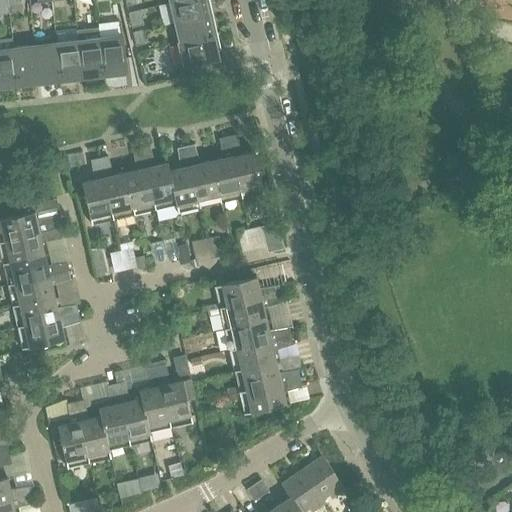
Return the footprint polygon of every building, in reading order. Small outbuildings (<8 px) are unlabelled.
[(7,0),(0,0),(0,14),(9,13),(8,6),(7,0)] [(209,0),(182,0),(170,3),(175,23),(212,14),(209,0)] [(127,12),(131,27),(143,24),(139,9),(127,12)] [(217,34),(212,14),(175,23),(179,42),(217,34)] [(98,27),(77,30),(78,40),(83,79),(104,77),(99,37),(98,27)] [(142,30),(133,32),(136,46),(145,44),(142,30)] [(183,64),(174,66),(177,78),(202,72),(199,61),(218,57),(216,51),(221,50),(217,34),(178,42),(179,46),(183,64)] [(120,35),(99,37),(104,77),(120,75),(120,70),(126,70),(122,35),(120,35)] [(78,40),(56,43),(61,82),(83,79),(78,40)] [(35,45),(39,84),(61,82),(56,43),(35,45)] [(35,45),(12,48),(18,87),(39,84),(35,45)] [(0,49),(0,84),(2,84),(2,89),(18,87),(12,48),(0,49)] [(237,134),(228,136),(242,197),(264,192),(254,150),(242,153),(237,134)] [(222,158),(211,160),(221,202),(242,197),(228,136),(219,138),(222,158)] [(186,146),(200,207),(221,202),(211,160),(200,163),(195,144),(186,146)] [(150,146),(141,148),(155,209),(176,204),(178,212),(179,212),(167,162),(156,165),(150,146)] [(200,207),(186,146),(177,148),(180,167),(170,170),(179,212),(200,207)] [(136,169),(125,172),(134,214),(155,209),(141,148),(132,150),(136,169)] [(108,156),(99,158),(113,219),(134,214),(125,172),(113,175),(108,156)] [(91,224),(113,219),(99,158),(90,160),(94,179),(82,182),(91,224)] [(0,219),(0,242),(59,228),(57,220),(56,215),(41,219),(37,220),(35,211),(33,203),(13,208),(15,216),(0,219)] [(59,228),(0,242),(0,251),(3,264),(45,254),(42,243),(46,242),(61,237),(59,228)] [(176,243),(179,257),(180,264),(190,262),(186,241),(176,243)] [(47,265),(45,254),(3,264),(8,285),(69,271),(67,262),(47,265)] [(69,271),(8,285),(9,291),(15,289),(19,304),(54,296),(52,285),(56,284),(71,279),(69,271)] [(216,286),(214,286),(218,302),(219,308),(280,293),(278,285),(259,288),(256,276),(240,280),(225,283),(216,286)] [(280,293),(219,308),(221,313),(224,329),(266,319),(264,308),(267,307),(282,302),(280,293)] [(19,304),(12,306),(17,327),(78,313),(76,304),(61,306),(57,307),(54,296),(19,304)] [(78,313),(17,327),(22,349),(64,339),(62,327),(66,326),(80,321),(78,313)] [(224,329),(229,350),(290,336),(288,327),(268,330),(266,319),(224,329)] [(292,344),(290,336),(229,350),(234,371),(276,361),(273,350),(292,344)] [(276,361),(234,371),(238,386),(239,391),(239,392),(300,378),(298,369),(282,372),(279,372),(276,361)] [(165,364),(156,366),(171,427),(193,422),(187,399),(183,380),(171,383),(165,364)] [(151,387),(140,390),(151,440),(152,439),(150,432),(171,427),(156,366),(148,368),(150,383),(151,387)] [(300,378),(239,392),(244,414),(286,404),(283,392),(287,391),(302,386),(300,378)] [(124,382),(116,384),(130,444),(135,443),(151,440),(140,390),(139,390),(141,398),(130,400),(127,389),(125,381),(124,382)] [(109,449),(130,444),(116,384),(106,386),(110,405),(99,408),(109,449)] [(83,399),(75,401),(89,462),(110,457),(99,407),(98,408),(100,415),(89,418),(86,406),(84,399),(83,399)] [(49,427),(54,447),(62,445),(67,467),(89,462),(75,401),(65,404),(70,423),(49,427)] [(0,456),(10,454),(8,445),(0,446),(0,456)] [(0,465),(12,463),(10,454),(0,456),(0,478),(7,477),(7,476),(0,477),(0,465)] [(323,456),(303,469),(323,498),(329,494),(332,498),(345,489),(323,456)] [(184,474),(184,473),(180,461),(167,464),(171,476),(171,478),(184,474)] [(303,469),(281,483),(290,496),(291,496),(301,511),(302,511),(309,508),(312,511),(325,502),(323,498),(303,469)] [(7,478),(0,479),(0,501),(31,494),(30,487),(29,485),(16,487),(10,489),(7,478)] [(253,484),(261,495),(269,490),(261,479),(253,484)] [(254,500),(261,495),(253,484),(246,489),(254,500)] [(31,494),(0,501),(0,511),(15,511),(15,508),(19,507),(33,503),(31,494)] [(290,496),(271,509),(272,511),(301,511),(291,496),(290,496)] [(82,511),(81,502),(69,505),(70,511),(82,511)] [(359,511),(360,511),(354,502),(347,507),(349,511),(359,511)]
